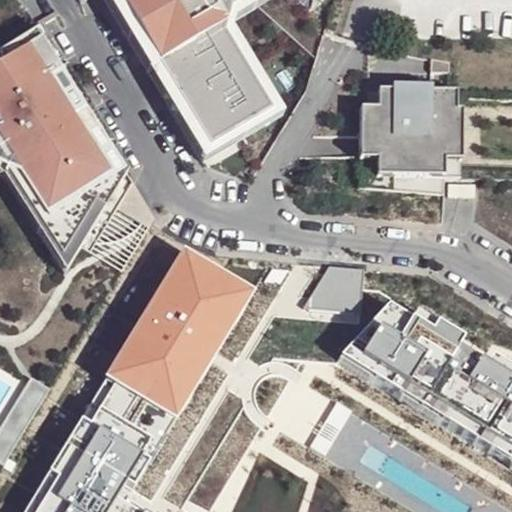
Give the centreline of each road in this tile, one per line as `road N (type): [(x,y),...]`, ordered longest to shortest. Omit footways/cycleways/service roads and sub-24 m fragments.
road 1 (unknown): [(511,431),(475,423),(377,378),(278,389),(191,335)]
road 2 (unknown): [(207,225),(18,511)]
